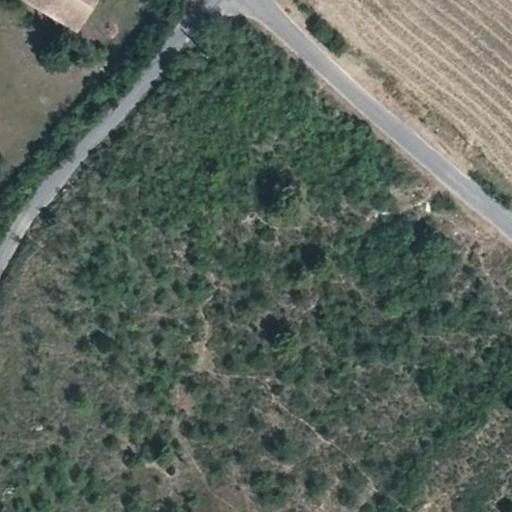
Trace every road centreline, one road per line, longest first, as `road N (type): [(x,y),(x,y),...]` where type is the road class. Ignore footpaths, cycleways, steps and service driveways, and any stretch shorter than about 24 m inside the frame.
road 1 (residential): [(229,0),(33,208),(0,263)]
road 2 (residential): [(511,230),(251,0)]
